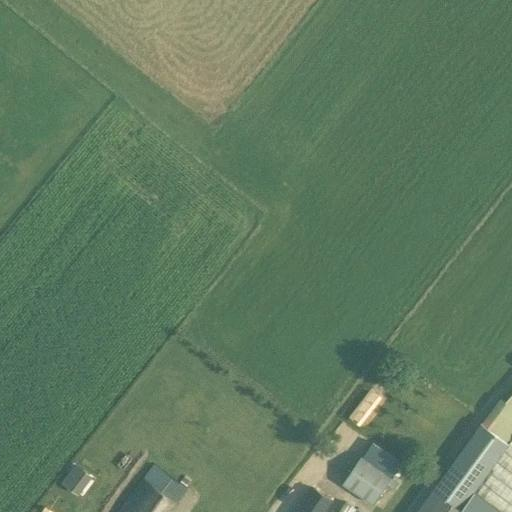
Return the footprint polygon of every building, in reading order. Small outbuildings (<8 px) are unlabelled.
[(415,511),(511,511),(511,393),(505,401),(500,397),(431,490),(432,490),(415,511)] [(342,484),(373,505),(386,485),(391,478),(392,477),(361,456),(342,484)] [(168,511),(177,501),(142,476),(116,511),(168,511)] [(391,478),(386,485),(394,490),(399,483),(391,478)] [(322,511),(331,500),(312,488),(295,511),(322,511)] [(360,511),(345,502),(338,511),(360,511)]
